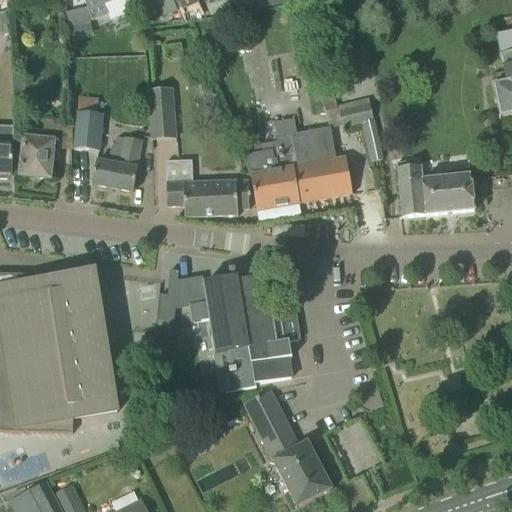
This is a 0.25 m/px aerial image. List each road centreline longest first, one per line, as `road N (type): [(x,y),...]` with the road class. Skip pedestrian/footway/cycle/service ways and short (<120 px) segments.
road 1 (unclassified): [(0,212),(329,253)]
road 2 (unclassified): [(329,253),(511,251)]
road 3 (unclassified): [(341,394),(329,253)]
